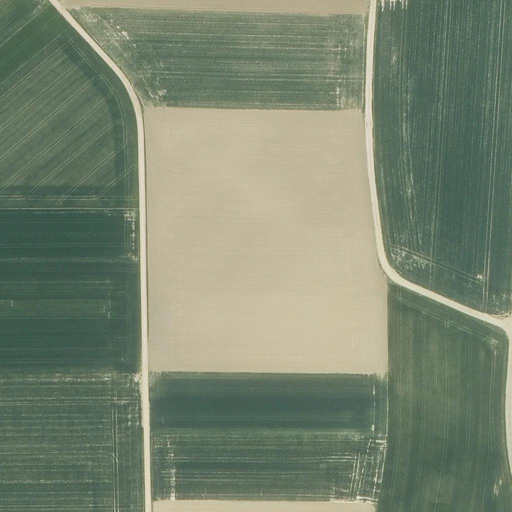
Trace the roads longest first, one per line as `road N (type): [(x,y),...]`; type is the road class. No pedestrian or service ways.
road 1 (unclassified): [(44,0),(118,81),(136,116),(147,511)]
road 2 (track): [(371,0),(367,170),(381,270),(396,289),(510,336)]
road 3 (unclassified): [(511,472),(505,423),(511,314)]
